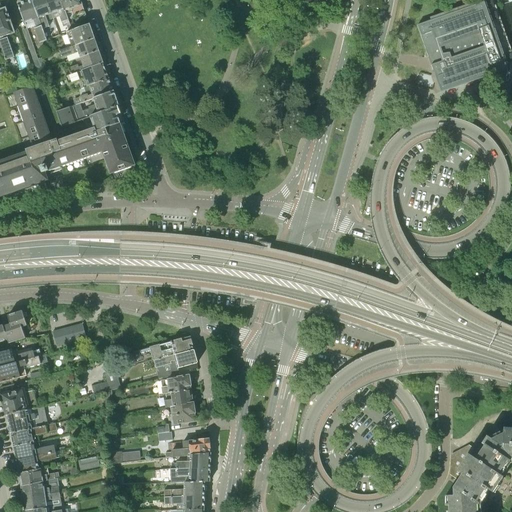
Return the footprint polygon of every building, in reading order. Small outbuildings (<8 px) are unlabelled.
[(48,40),(45,34),(33,0),(30,0),(19,4),(26,26),(27,29),(28,29),(36,27),(37,28),(35,29),(40,43),(48,40)] [(48,21),(54,19),(47,0),(33,0),(45,34),(52,31),(48,21)] [(63,27),(71,25),(69,19),(62,0),(47,0),(54,19),(60,17),(63,27)] [(62,0),(69,19),(86,13),(83,5),(80,0),(62,0)] [(487,76),(501,71),(507,68),(484,2),(417,25),(441,92),(461,85),(476,80),(477,83),(488,79),(487,76)] [(0,10),(0,42),(2,49),(6,60),(15,57),(7,37),(15,34),(6,9),(0,10)] [(69,48),(95,38),(90,24),(67,33),(69,39),(67,40),(69,48)] [(39,59),(28,29),(27,29),(23,30),(38,73),(43,71),(39,59)] [(78,52),(80,57),(99,50),(95,38),(69,48),(60,51),(62,58),(78,52)] [(65,70),(67,76),(103,63),(99,50),(80,57),(76,59),(79,65),(65,70)] [(82,89),(109,79),(103,63),(67,76),(66,76),(69,85),(79,81),(82,89)] [(81,104),(94,99),(114,91),(109,79),(82,89),(79,90),(82,97),(74,100),(75,105),(81,104)] [(28,154),(13,159),(0,163),(0,196),(23,188),(47,180),(47,179),(45,173),(62,167),(83,159),(102,152),(104,152),(111,174),(135,165),(125,137),(121,126),(120,123),(95,132),(94,129),(75,135),(59,141),(59,139),(52,141),(34,93),(36,92),(35,87),(33,88),(33,87),(15,94),(35,148),(27,150),(28,154)] [(62,127),(91,117),(119,106),(114,91),(94,99),(96,106),(90,108),(90,109),(83,111),(81,104),(75,105),(73,106),(53,112),(58,127),(62,127)] [(94,129),(119,120),(117,115),(122,114),(119,106),(91,117),(94,129)] [(110,231),(102,231),(102,240),(110,240),(110,231)] [(0,342),(8,340),(9,344),(26,338),(23,327),(27,326),(28,325),(23,311),(8,316),(10,323),(0,326),(0,342)] [(321,328),(331,332),(331,331),(334,323),(324,320),(321,328)] [(88,344),(86,338),(83,324),(53,332),(56,346),(78,340),(79,346),(88,344)] [(149,363),(194,350),(190,337),(185,339),(184,339),(151,348),(155,361),(149,362),(149,363)] [(150,347),(137,351),(139,360),(153,356),(150,347)] [(0,368),(39,357),(39,356),(41,355),(39,349),(20,354),(18,349),(14,349),(2,353),(0,353),(0,368)] [(194,350),(149,363),(151,370),(157,368),(170,364),(172,370),(198,363),(194,350)] [(39,357),(0,368),(0,383),(27,376),(25,369),(41,364),(39,357)] [(44,377),(42,371),(29,374),(31,380),(44,377)] [(112,390),(120,388),(116,371),(105,374),(108,383),(109,390),(112,390)] [(166,394),(191,390),(190,386),(191,386),(189,376),(167,379),(167,380),(161,381),(163,395),(166,394)] [(34,391),(30,391),(27,381),(0,388),(7,416),(33,409),(38,408),(34,391)] [(166,407),(194,403),(193,402),(191,390),(166,394),(167,400),(165,401),(166,407)] [(194,403),(166,407),(166,408),(171,407),(172,415),(171,415),(172,425),(196,421),(194,414),(195,414),(194,403)] [(11,434),(37,427),(36,420),(35,414),(33,409),(7,416),(11,434)] [(14,448),(39,442),(38,435),(57,431),(56,423),(37,427),(11,434),(14,448)] [(169,432),(170,432),(168,424),(156,426),(157,429),(155,429),(155,434),(158,433),(169,432)] [(480,502),(488,489),(493,492),(504,476),(501,474),(511,460),(511,427),(504,427),(503,433),(494,437),(493,435),(489,437),(487,435),(482,443),(484,445),(476,458),(468,453),(458,469),(463,473),(453,487),(454,495),(446,496),(446,505),(449,505),(449,511),(478,511),(479,504),(480,502)] [(169,432),(158,433),(159,442),(172,440),(172,432),(169,432)] [(190,456),(211,453),(210,439),(209,439),(207,437),(206,437),(204,436),(203,437),(201,438),(200,439),(189,441),(183,441),(183,449),(172,450),(172,452),(165,453),(166,458),(172,457),(172,458),(190,456)] [(17,460),(56,452),(54,445),(41,448),(39,442),(14,448),(17,460)] [(19,473),(45,468),(44,461),(57,458),(56,452),(17,460),(19,473)] [(109,464),(123,463),(122,452),(109,453),(109,464)] [(170,469),(210,469),(211,453),(190,456),(190,461),(177,462),(172,462),(170,462),(170,469)] [(80,472),(96,469),(94,460),(78,463),(80,472)] [(22,487),(44,482),(48,481),(48,480),(60,478),(59,472),(49,474),(47,467),(45,468),(19,473),(22,487)] [(182,482),(205,482),(210,482),(210,469),(170,469),(164,470),(165,476),(171,476),(182,476),(182,482)] [(24,498),(60,492),(67,491),(66,485),(49,487),(50,489),(45,489),(44,482),(22,487),(24,498)] [(164,497),(205,495),(205,482),(182,482),(176,483),(176,490),(169,490),(164,490),(164,497)] [(26,511),(48,507),(47,500),(51,500),(52,501),(61,500),(60,492),(24,498),(26,511)] [(177,510),(204,509),(205,495),(164,497),(165,505),(177,504),(177,510)]
